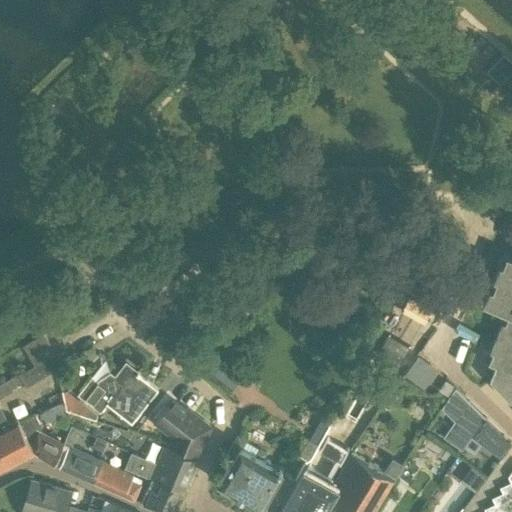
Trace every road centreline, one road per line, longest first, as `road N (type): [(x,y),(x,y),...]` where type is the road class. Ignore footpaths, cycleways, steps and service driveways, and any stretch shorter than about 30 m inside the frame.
road 1 (residential): [(184,511),(231,415),(155,344),(128,296),(108,276),(90,274)]
road 2 (residential): [(0,475),(20,464),(61,471),(150,511)]
